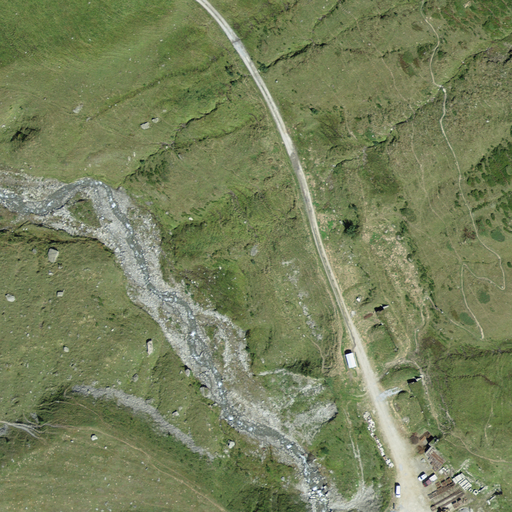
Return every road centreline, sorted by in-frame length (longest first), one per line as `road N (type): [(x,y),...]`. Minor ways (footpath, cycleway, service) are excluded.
road 1 (track): [(199,0),(242,49),(301,164),(370,375)]
road 2 (track): [(370,375),(403,463),(410,511)]
